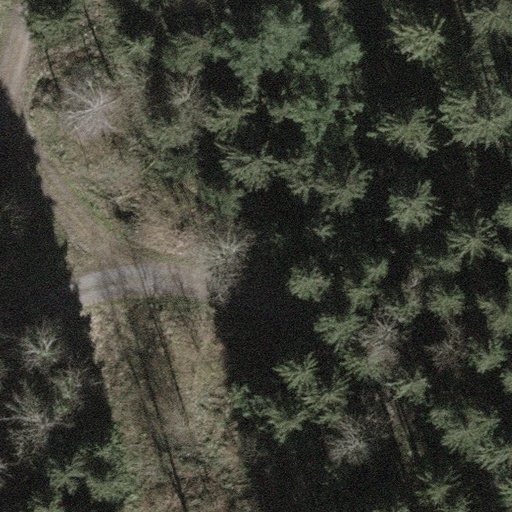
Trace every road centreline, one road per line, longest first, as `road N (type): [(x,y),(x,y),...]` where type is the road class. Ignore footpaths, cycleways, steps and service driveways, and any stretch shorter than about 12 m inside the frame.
road 1 (track): [(0,336),(136,279),(257,295),(390,348),(511,480)]
road 2 (track): [(136,279),(46,198),(0,117)]
